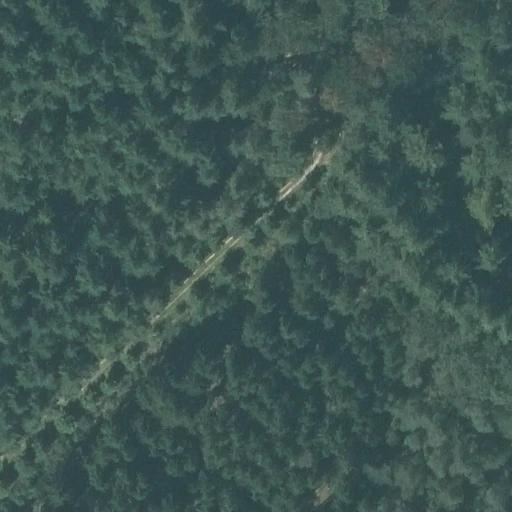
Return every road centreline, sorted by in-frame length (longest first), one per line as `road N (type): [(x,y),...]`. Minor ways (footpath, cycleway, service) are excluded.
road 1 (track): [(0,462),(333,139)]
road 2 (track): [(333,139),(511,307)]
road 3 (track): [(188,0),(333,139)]
road 4 (track): [(333,139),(471,0)]
